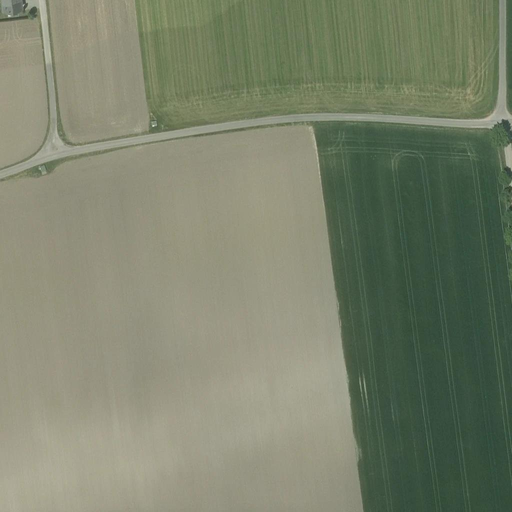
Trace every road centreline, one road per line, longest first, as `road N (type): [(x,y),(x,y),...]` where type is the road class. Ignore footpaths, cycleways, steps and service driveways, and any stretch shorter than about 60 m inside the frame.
road 1 (unclassified): [(504,123),(293,118),(55,155)]
road 2 (unclassified): [(55,155),(42,0)]
